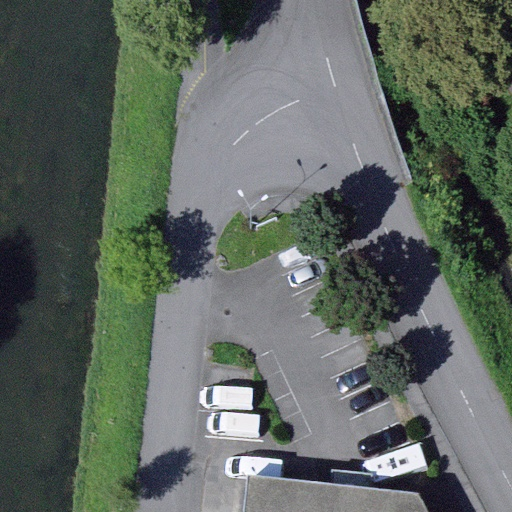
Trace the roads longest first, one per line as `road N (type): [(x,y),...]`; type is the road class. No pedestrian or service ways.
road 1 (residential): [(334,81),(194,160),(166,511)]
road 2 (residential): [(511,477),(393,250),(334,81)]
